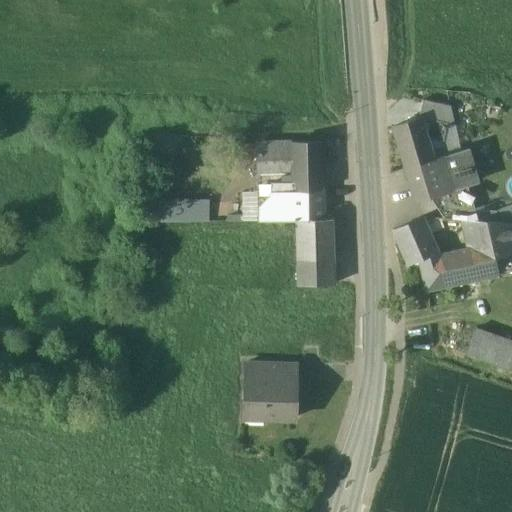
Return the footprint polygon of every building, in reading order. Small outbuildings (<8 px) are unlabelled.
[(450,106),(422,100),(418,117),(420,117),(447,123),(447,124),(448,125),(454,124),(450,106)] [(420,117),(393,127),(405,169),(433,160),(426,138),(443,141),(447,124),(447,123),(420,117)] [(318,143),(257,145),(259,174),(247,175),(247,188),(274,187),(274,214),(275,221),(292,221),(292,190),(320,190),(318,143)] [(461,151),(446,156),(456,188),(467,184),(470,183),(461,151)] [(433,160),(405,169),(414,201),(444,192),(456,188),(446,156),(433,160)] [(456,188),(444,192),(452,219),(467,220),(478,221),(475,210),(467,184),(456,188)] [(320,190),(292,190),(292,221),(295,221),(331,220),(331,218),(320,218),(320,190)] [(212,221),(212,198),(157,197),(157,221),(212,221)] [(495,212),(475,210),(478,221),(486,222),(498,222),(495,212)] [(421,218),(394,230),(408,263),(420,258),(435,251),(421,218)] [(452,219),(450,219),(449,227),(469,228),(467,220),(452,219)] [(333,284),(331,220),(295,221),(297,285),(333,284)] [(478,221),(467,220),(469,228),(473,248),(490,244),(486,222),(478,221)] [(511,223),(498,222),(486,222),(490,244),(496,270),(511,266),(511,223)] [(473,248),(453,252),(459,278),(496,270),(490,244),(473,248)] [(435,251),(420,258),(425,281),(441,277),(436,256),(435,251)] [(453,252),(436,256),(441,277),(442,281),(459,278),(453,252)] [(511,341),(475,329),(466,355),(511,371),(511,341)] [(284,364),(245,363),(243,418),(290,419),(296,414),(296,407),(292,403),(290,402),(290,383),(295,383),(295,381),(283,381),(284,364)]
